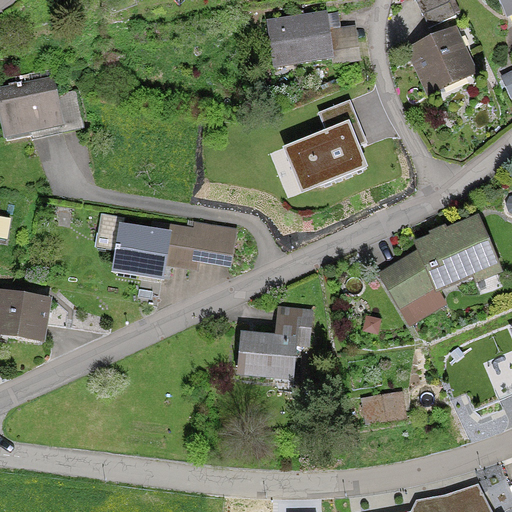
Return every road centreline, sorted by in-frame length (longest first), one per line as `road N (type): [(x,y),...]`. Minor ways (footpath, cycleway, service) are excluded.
road 1 (residential): [(0,453),(222,484),(309,487),(413,475),(511,442)]
road 2 (residential): [(0,400),(443,193)]
road 3 (residential): [(381,0),(383,88),(443,193)]
